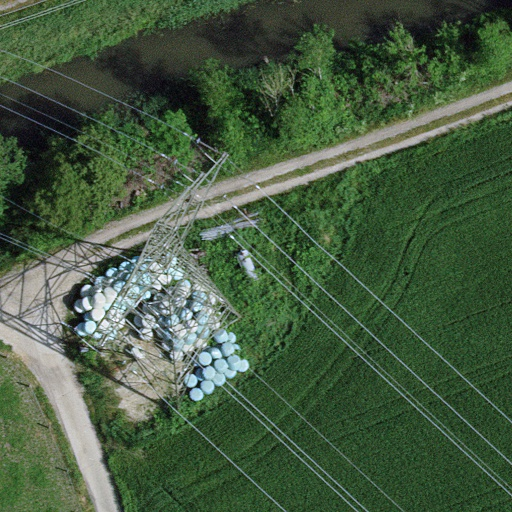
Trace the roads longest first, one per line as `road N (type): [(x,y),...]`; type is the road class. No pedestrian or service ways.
road 1 (track): [(511,94),(185,210),(0,290)]
road 2 (track): [(107,511),(24,284)]
